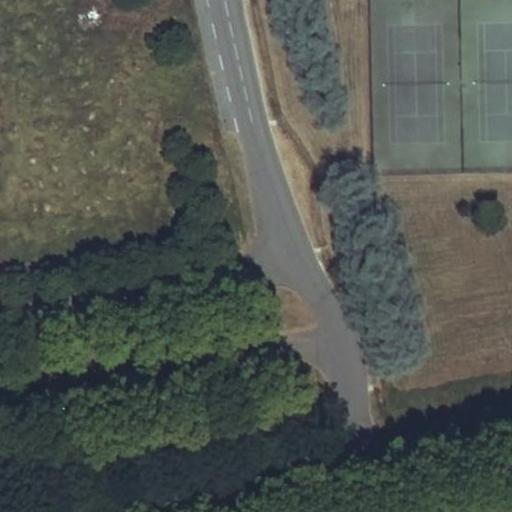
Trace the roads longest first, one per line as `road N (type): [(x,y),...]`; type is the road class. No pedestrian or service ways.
road 1 (unclassified): [(226,0),(282,205),(333,320),(351,390),(358,470)]
road 2 (unclassified): [(188,511),(358,470)]
road 3 (unclassified): [(358,470),(511,430)]
